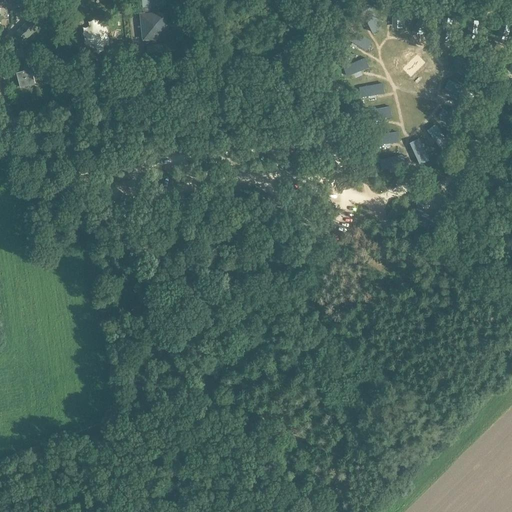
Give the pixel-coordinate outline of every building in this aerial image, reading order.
[(179,5),(178,5),(176,0),(171,0),(169,1),(169,0),(142,0),(143,10),(144,10),(144,13),(140,13),(143,39),(147,39),(147,42),(148,52),(175,50),(174,46),(176,46),(176,48),(182,47),(181,40),(183,39),(179,5)] [(44,21),(35,12),(15,32),(24,41),(44,21)] [(55,56),(67,53),(64,40),(31,49),(33,55),(42,53),(43,57),(55,54),(55,56)] [(20,65),(20,66),(15,67),(17,75),(20,87),(35,83),(31,68),(36,67),(34,61),(20,65)] [(7,68),(2,70),(4,79),(17,75),(15,67),(7,69),(7,68)] [(437,235),(444,225),(441,224),(455,203),(447,198),(433,218),(418,208),(412,218),(437,235)]
